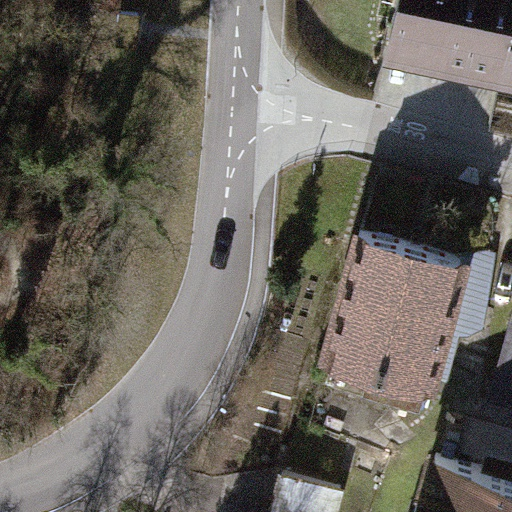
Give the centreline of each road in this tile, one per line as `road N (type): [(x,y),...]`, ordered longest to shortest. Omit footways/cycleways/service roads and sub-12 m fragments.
road 1 (residential): [(0,494),(85,470),(167,411),(213,304),(239,107)]
road 2 (residential): [(239,107),(310,115),(511,166)]
